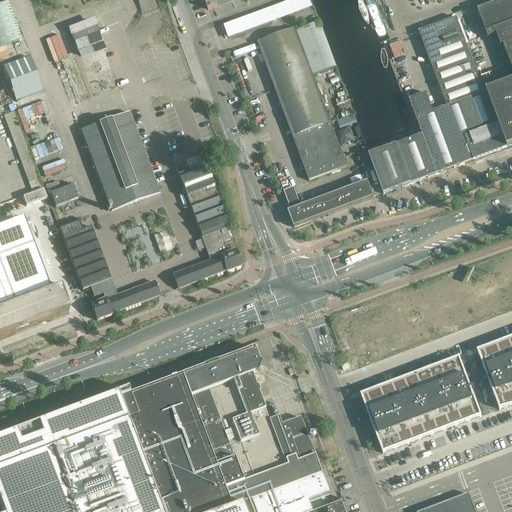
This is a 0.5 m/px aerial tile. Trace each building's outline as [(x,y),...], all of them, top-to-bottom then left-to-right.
[(156,0),(137,0),(143,15),(160,8),(157,1),(156,0)] [(204,0),(208,10),(235,0),(204,0)] [(312,10),(308,0),(297,0),(223,27),(228,40),(312,10)] [(374,0),(363,0),(378,37),(387,34),(374,0)] [(511,0),(505,0),(503,1),(511,24),(511,23),(511,0)] [(511,24),(503,1),(490,6),(498,29),(511,24)] [(9,2),(0,5),(0,48),(23,39),(9,2)] [(498,29),(490,6),(478,10),(486,33),(498,29)] [(470,13),(459,17),(468,40),(478,36),(470,13)] [(429,28),(418,32),(430,64),(431,64),(431,65),(443,60),(440,54),(462,45),(461,43),(465,42),(457,20),(456,18),(439,24),(429,28)] [(94,22),(93,22),(71,31),(80,56),(81,56),(80,54),(102,46),(103,48),(94,22)] [(330,123),(313,76),(336,67),(319,22),(297,31),(296,29),(258,43),(258,44),(259,44),(293,137),(305,170),(309,181),(347,167),(343,156),(342,156),(330,123)] [(511,42),(511,23),(511,24),(498,29),(486,33),(488,37),(496,34),(501,47),(504,46),(511,42)] [(55,36),(46,40),(55,61),(64,57),(55,36)] [(431,65),(447,107),(484,93),(465,42),(461,43),(462,45),(440,54),(443,60),(431,65)] [(30,58),(3,67),(16,102),(43,92),(30,58)] [(492,74),(481,78),(486,92),(507,149),(511,146),(511,82),(497,88),(492,74)] [(409,100),(417,122),(422,135),(437,175),(507,149),(486,92),(484,93),(447,107),(433,112),(426,94),(409,100)] [(45,101),(18,110),(26,133),(30,131),(26,121),(49,112),(45,101)] [(81,131),(80,131),(86,147),(108,205),(108,204),(109,207),(107,208),(107,209),(107,210),(108,212),(110,211),(111,212),(159,194),(129,113),(128,113),(81,131)] [(422,135),(397,145),(411,184),(437,175),(422,135)] [(47,148),(44,149),(43,145),(32,147),(35,158),(49,155),(47,148)] [(397,145),(369,155),(384,195),(411,184),(397,145)] [(175,168),(177,174),(186,171),(184,165),(175,168)] [(206,165),(178,175),(186,198),(215,187),(206,165)] [(301,208),(291,211),(288,212),(294,228),(373,198),(372,195),(368,183),(301,208)] [(74,187),(52,196),(56,208),(79,200),(74,187)] [(215,187),(186,198),(201,239),(226,229),(230,228),(215,187)] [(284,192),(291,211),(301,208),(294,188),(284,192)] [(26,207),(47,199),(43,190),(23,198),(26,207)] [(0,339),(68,314),(60,290),(50,294),(22,222),(0,230),(0,339)] [(79,222),(60,230),(83,291),(90,288),(111,281),(91,228),(82,231),(79,222)] [(226,229),(201,239),(205,250),(215,246),(222,244),(225,243),(230,240),(226,229)] [(165,230),(153,235),(161,253),(173,248),(165,230)] [(222,244),(215,246),(217,250),(220,258),(221,258),(226,272),(227,273),(241,267),(235,251),(229,253),(225,243),(222,244)] [(202,264),(173,275),(177,286),(178,290),(226,272),(221,258),(220,258),(217,250),(215,246),(205,250),(210,261),(202,264)] [(511,249),(503,253),(511,275),(511,249)] [(511,275),(503,253),(491,257),(504,289),(511,286),(511,275)] [(491,257),(479,262),(492,294),(504,289),(491,257)] [(479,262),(467,266),(479,298),(492,294),(479,262)] [(467,266),(455,271),(467,303),(479,298),(467,266)] [(455,271),(443,275),(455,307),(467,303),(455,271)] [(443,275),(431,280),(443,312),(455,307),(443,275)] [(431,280),(419,285),(431,317),(443,312),(431,280)] [(111,281),(90,288),(94,298),(104,295),(105,300),(91,305),(97,321),(112,316),(112,315),(159,297),(154,282),(116,296),(111,281)] [(419,285),(407,289),(419,321),(431,317),(419,285)] [(407,289),(394,294),(407,326),(419,321),(407,289)] [(394,294),(382,298),(395,330),(407,326),(394,294)] [(382,298),(370,303),(383,335),(395,330),(382,298)] [(370,303),(358,307),(371,339),(383,335),(370,303)] [(358,307),(346,312),(359,344),(371,339),(358,307)] [(346,312),(333,317),(339,332),(334,334),(341,351),(359,344),(346,312)] [(278,340),(281,350),(284,349),(280,333),(268,336),(270,342),(278,340)] [(511,338),(502,343),(478,351),(489,381),(498,403),(501,411),(511,406),(511,338)] [(254,348),(181,376),(189,398),(209,391),(252,375),(256,373),(260,365),(254,348)] [(389,385),(361,396),(366,411),(370,422),(376,438),(383,455),(389,453),(397,450),(441,433),(475,420),(480,418),(475,406),(470,392),(464,377),(458,359),(453,361),(448,363),(441,365),(421,373),(389,385)] [(287,467),(269,420),(252,375),(209,391),(189,398),(224,491),(287,467)] [(189,398),(181,376),(129,395),(119,399),(161,511),(221,511),(231,509),(224,491),(189,398)] [(161,511),(119,399),(129,395),(128,390),(2,437),(0,438),(0,505),(2,511),(161,511)] [(278,417),(269,420),(287,467),(315,457),(300,418),(281,425),(278,417)] [(287,467),(224,491),(231,509),(221,511),(310,511),(308,504),(329,497),(321,475),(315,457),(287,467)] [(468,495),(422,511),(474,511),(469,495),(468,495)] [(314,511),(346,511),(345,508),(345,509),(343,509),(341,506),(344,505),(344,504),(342,499),(341,499),(338,501),(337,501),(333,502),(334,505),(314,511)]
